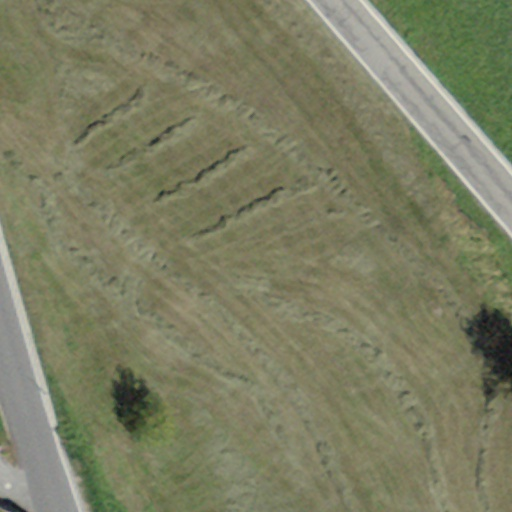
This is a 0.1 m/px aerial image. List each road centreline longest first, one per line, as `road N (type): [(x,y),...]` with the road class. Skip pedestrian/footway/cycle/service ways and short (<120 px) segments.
road 1 (tertiary): [(511,218),(329,0)]
road 2 (tertiary): [(0,339),(51,511)]
